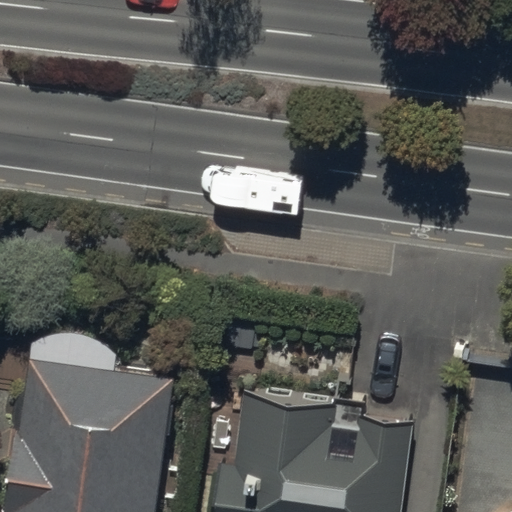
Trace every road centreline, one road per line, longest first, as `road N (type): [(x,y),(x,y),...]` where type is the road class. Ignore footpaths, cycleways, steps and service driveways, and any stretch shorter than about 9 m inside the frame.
road 1 (primary): [(511,194),(0,124)]
road 2 (primary): [(0,1),(511,61)]
